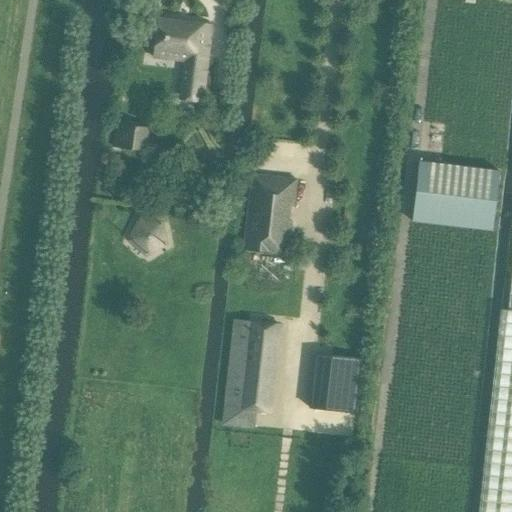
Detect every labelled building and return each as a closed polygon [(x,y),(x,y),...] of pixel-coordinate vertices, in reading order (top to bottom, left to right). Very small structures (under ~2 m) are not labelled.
[(179,91),(185,91),(184,103),(200,105),(209,29),(156,23),(151,61),(182,65),(179,91)] [(112,151),(144,155),(147,131),(115,127),(112,151)] [(491,231),(491,229),(498,171),(458,166),(418,161),(411,221),(491,231)] [(242,252),(287,257),(295,182),(278,180),(278,181),(251,178),(242,252)] [(511,511),(511,258),(507,310),(501,309),(478,511),(511,511)] [(279,325),(234,320),(230,349),(237,350),(234,379),(228,378),(222,424),(253,427),(255,411),(269,412),(269,409),(268,409),(277,328),(278,328),(279,325)] [(315,354),(309,408),(354,413),(356,413),(362,359),(331,355),(315,354)]
